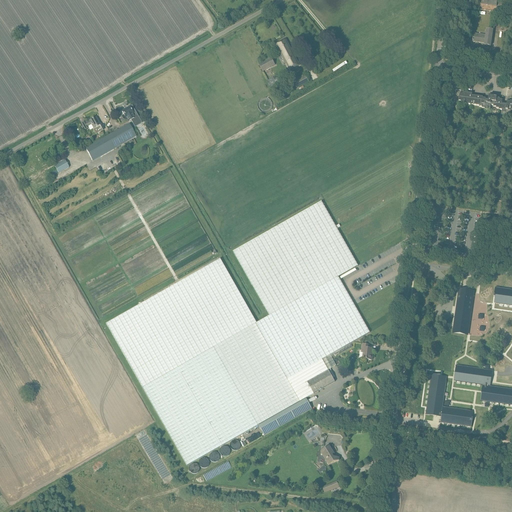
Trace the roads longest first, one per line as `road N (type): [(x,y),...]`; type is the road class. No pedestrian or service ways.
road 1 (unclassified): [(376,511),(436,66)]
road 2 (track): [(188,476),(9,151)]
road 3 (unclassified): [(0,157),(281,0)]
